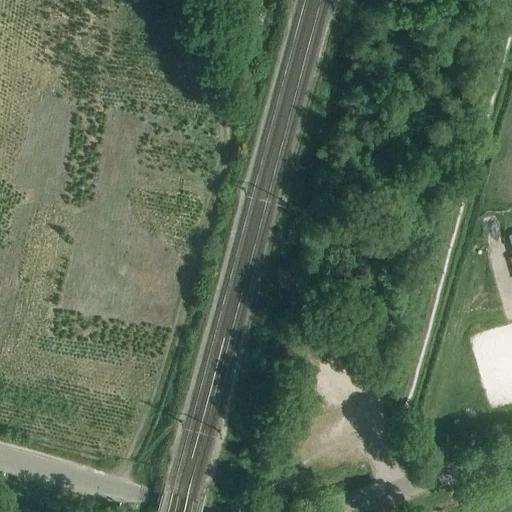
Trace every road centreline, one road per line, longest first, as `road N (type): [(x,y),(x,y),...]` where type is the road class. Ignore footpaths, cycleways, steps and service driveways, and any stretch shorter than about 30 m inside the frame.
road 1 (track): [(123,493),(167,380),(241,99),(189,0)]
road 2 (tertiary): [(312,511),(511,457)]
road 3 (tertiary): [(0,461),(194,511)]
